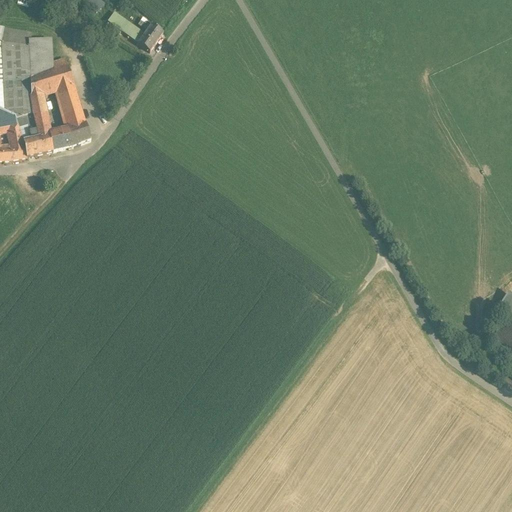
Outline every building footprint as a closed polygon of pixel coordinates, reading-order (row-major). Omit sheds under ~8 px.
[(103,6),(97,0),(93,0),(87,7),(96,14),(103,6)] [(126,4),(107,24),(119,32),(125,26),(124,24),(126,22),(131,17),(135,12),(126,4)] [(144,20),(138,15),(134,20),(133,21),(139,25),(144,20)] [(163,35),(148,23),(145,26),(150,29),(143,38),(145,39),(140,47),(149,54),(163,35)] [(138,34),(125,26),(119,32),(126,37),(140,47),(145,39),(143,38),(138,34)] [(27,35),(4,30),(1,44),(28,49),(28,42),(27,35)] [(50,41),(28,42),(28,49),(30,80),(53,73),(52,64),(50,41)] [(28,49),(1,44),(4,102),(5,102),(2,102),(3,112),(15,118),(15,120),(19,119),(22,118),(20,101),(31,100),(30,80),(28,49)] [(65,60),(52,64),(53,73),(68,68),(65,60)] [(53,73),(30,80),(31,100),(41,98),(54,94),(74,88),(68,68),(53,73)] [(74,88),(54,94),(67,131),(68,137),(71,149),(91,142),(88,132),(74,88)] [(41,98),(31,100),(32,116),(35,125),(37,133),(48,130),(41,98)] [(31,100),(20,101),(22,118),(32,116),(31,100)] [(3,112),(0,110),(0,127),(10,126),(12,132),(19,130),(15,120),(15,118),(3,112)] [(32,116),(22,118),(19,119),(22,129),(28,127),(35,125),(32,116)] [(35,125),(28,127),(32,144),(39,143),(39,142),(37,133),(35,125)] [(10,126),(0,127),(0,135),(8,134),(12,133),(12,132),(10,126)] [(10,147),(0,147),(0,162),(27,160),(27,159),(23,145),(19,130),(12,132),(12,133),(8,134),(10,147)] [(67,131),(49,135),(48,130),(37,133),(39,142),(50,140),(53,153),(71,149),(68,137),(67,131)] [(96,130),(88,132),(91,142),(97,135),(96,130)] [(39,143),(32,144),(23,145),(27,159),(53,153),(50,140),(39,142),(39,143)] [(511,324),(509,322),(503,323),(498,327),(495,332),(494,338),(495,344),(498,349),(503,353),(509,354),(511,353),(511,324)]
